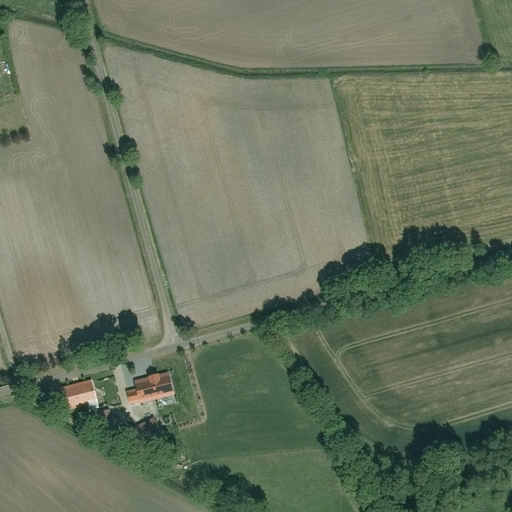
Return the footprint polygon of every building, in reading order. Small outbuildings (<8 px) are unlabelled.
[(111,389),(116,409),(158,400),(154,380),(111,389)] [(61,389),(66,411),(96,404),(91,382),(61,389)] [(47,395),(39,404),(47,410),(55,401),(47,395)] [(96,413),(103,438),(118,434),(111,409),(96,413)] [(137,430),(144,449),(162,442),(155,423),(137,430)]
